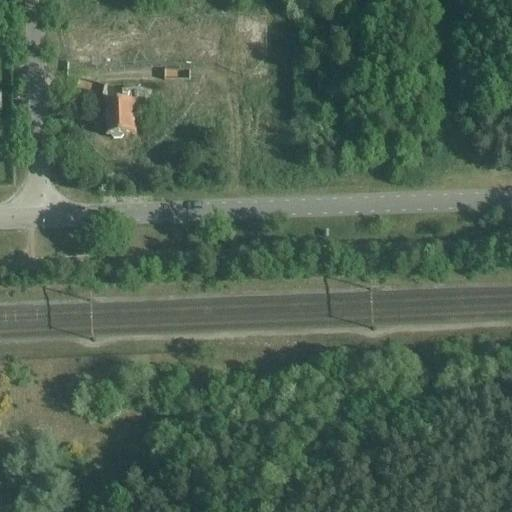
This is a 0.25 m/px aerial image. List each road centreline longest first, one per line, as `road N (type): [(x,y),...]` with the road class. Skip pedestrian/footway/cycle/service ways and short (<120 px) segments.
road 1 (unclassified): [(40,218),(511,197)]
road 2 (unclassified): [(40,218),(33,0)]
